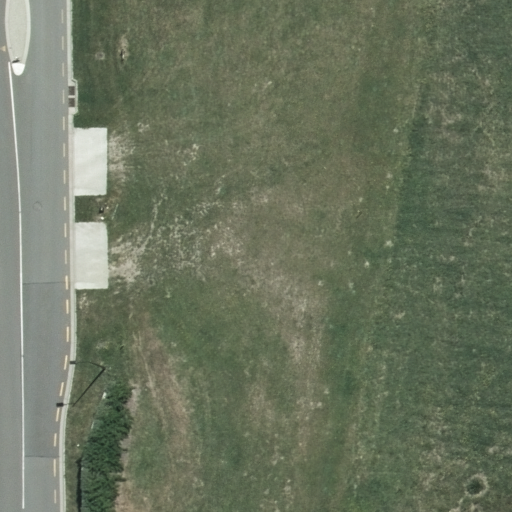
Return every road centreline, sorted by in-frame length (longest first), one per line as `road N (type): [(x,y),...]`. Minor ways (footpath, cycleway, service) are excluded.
road 1 (residential): [(24,511),(12,120)]
road 2 (residential): [(41,0),(38,71),(12,120)]
